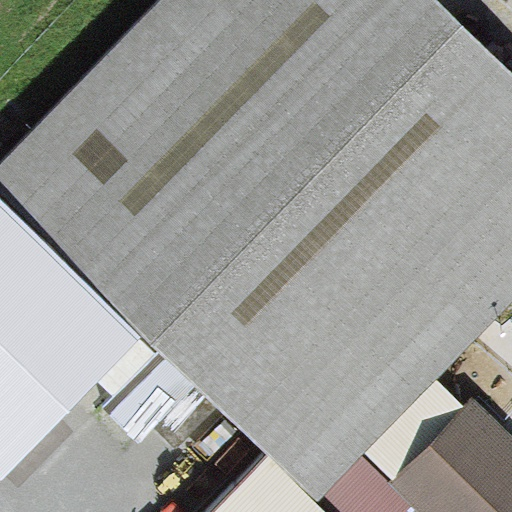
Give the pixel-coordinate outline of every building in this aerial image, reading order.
[(511,64),(446,0),(157,0),(0,159),(0,178),(148,322),(269,442),(313,485),(318,480),(352,444),(511,283),(511,64)] [(0,474),(148,322),(0,178),(0,474)] [(366,441),(396,470),(466,397),(436,368),(366,441)] [(392,474),(431,511),(511,511),(511,422),(475,387),(466,397),(396,470),(392,474)] [(200,511),(340,511),(313,485),(269,442),(200,511)] [(422,511),(352,444),(318,480),(351,511),(422,511)]
